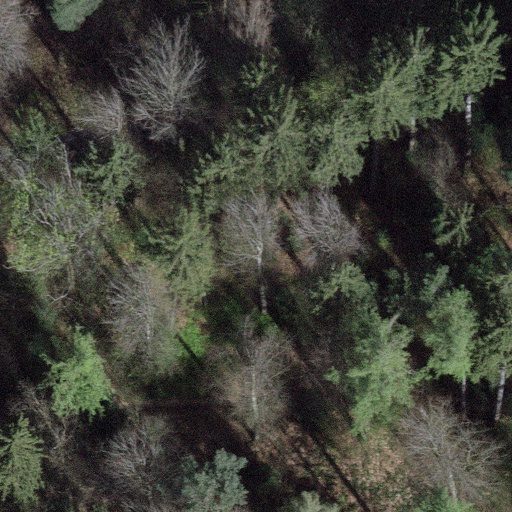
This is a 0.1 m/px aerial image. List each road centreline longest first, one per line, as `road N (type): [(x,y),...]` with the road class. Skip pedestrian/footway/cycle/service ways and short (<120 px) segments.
road 1 (track): [(0,161),(215,111),(384,105),(511,79)]
road 2 (track): [(217,0),(0,96)]
